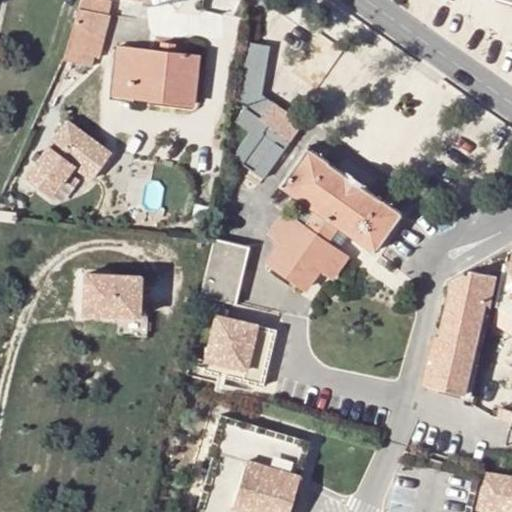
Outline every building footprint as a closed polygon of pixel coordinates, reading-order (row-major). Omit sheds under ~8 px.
[(107,2),(92,0),(83,0),(80,10),(105,15),(107,2)] [(68,49),(94,56),(99,57),(108,15),(105,15),(80,10),(68,49)] [(249,132),(232,155),(262,177),(300,124),(261,95),(267,48),(268,45),(244,39),(234,98),(243,105),(233,120),(249,132)] [(161,52),(175,54),(176,45),(161,44),(161,52)] [(200,56),(175,54),(161,52),(119,48),(114,97),(193,104),(200,56)] [(92,67),(94,56),(68,49),(65,60),(92,67)] [(69,121),(26,179),(52,198),(75,166),(93,179),(112,154),(69,121)] [(339,227),(350,234),(375,252),(401,214),(305,148),(278,185),(304,202),(306,203),(315,210),(303,227),(292,220),(285,215),(269,235),(282,245),(267,265),(304,290),(318,270),(330,279),(345,257),(337,252),(326,244),(339,227)] [(304,202),(292,220),(303,227),(315,210),(306,203),(304,202)] [(326,244),(337,252),(350,234),(339,227),(326,244)] [(215,240),(202,298),(236,306),(250,247),(215,240)] [(511,260),(507,263),(494,318),(511,327),(511,260)] [(497,277),(477,273),(471,271),(454,280),(448,307),(441,336),(434,335),(431,347),(437,348),(439,349),(438,352),(430,351),(428,362),(434,362),(435,365),(433,367),(427,367),(422,386),(465,396),(474,359),(486,305),(491,306),(497,277)] [(139,276),(84,274),(82,314),(137,316),(139,276)] [(221,319),(208,365),(248,376),(249,374),(260,333),(261,330),(221,319)] [(270,336),(260,333),(249,374),(259,377),(270,336)] [(511,406),(502,404),(497,420),(511,425),(511,421),(511,406)] [(288,511),(309,442),(219,416),(207,458),(212,459),(196,511),(192,511),(191,511),(288,511)] [(472,511),(481,475),(405,453),(395,476),(387,511),(472,511)] [(511,476),(481,471),(481,475),(476,500),(511,506),(511,476)] [(511,511),(511,506),(476,500),(475,509),(492,511),(511,511)]
